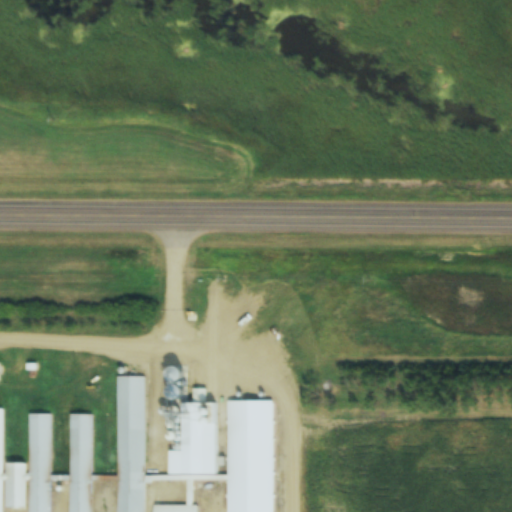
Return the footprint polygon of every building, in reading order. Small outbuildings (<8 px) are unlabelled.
[(118,511),(145,511),(146,377),(118,377),(118,511)] [(181,396),(180,385),(171,386),(173,398),(181,396)] [(274,511),(275,404),(229,404),(228,511),(274,511)] [(29,511),(51,511),(52,414),(30,414),(29,511)] [(93,511),(94,415),(72,415),(70,511),(93,511)] [(24,464),(10,464),(10,491),(24,491),(24,464)] [(198,511),(199,505),(196,505),(196,478),(173,478),(173,477),(164,476),(164,481),(188,481),(188,506),(155,506),(155,511),(198,511)]
